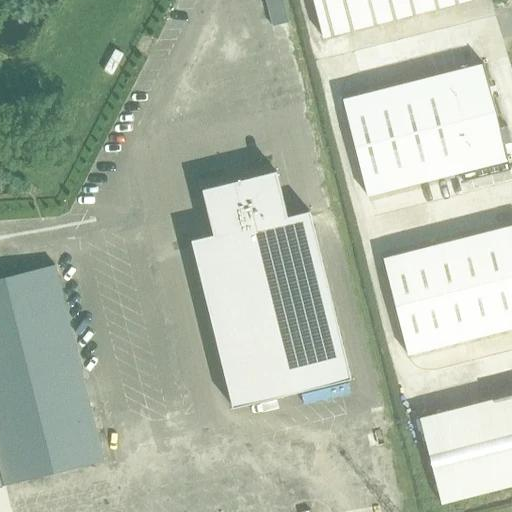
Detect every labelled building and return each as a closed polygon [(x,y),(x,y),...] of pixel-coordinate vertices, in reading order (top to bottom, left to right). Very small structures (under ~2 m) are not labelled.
[(265,0),(272,25),(288,20),(283,0),(265,0)] [(312,0),(322,37),(358,28),(350,0),(312,0)] [(398,0),(350,0),(358,28),(402,17),(398,0)] [(445,0),(398,0),(402,17),(447,5),(445,0)] [(480,63),(342,99),(366,195),(505,160),(480,63)] [(136,170),(170,165),(168,148),(134,152),(136,170)] [(213,234),(191,240),(209,316),(232,407),(350,378),(309,211),(287,216),(275,171),(225,183),(202,189),(213,234)] [(511,224),(382,258),(407,354),(511,327),(511,224)] [(0,474),(2,483),(103,459),(55,264),(0,277),(0,474)] [(511,394),(419,417),(441,503),(511,484),(511,394)]
